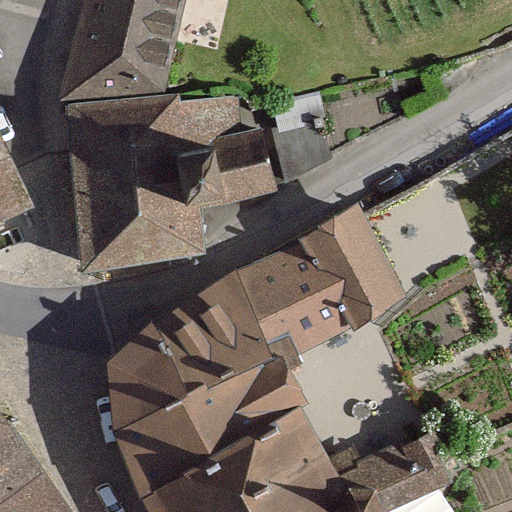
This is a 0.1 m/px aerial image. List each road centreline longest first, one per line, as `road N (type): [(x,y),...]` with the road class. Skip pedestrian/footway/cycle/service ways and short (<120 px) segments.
road 1 (tertiary): [(511,86),(390,162),(115,304),(56,310)]
road 2 (residential): [(60,0),(47,164),(56,310)]
road 3 (residential): [(0,328),(107,511)]
